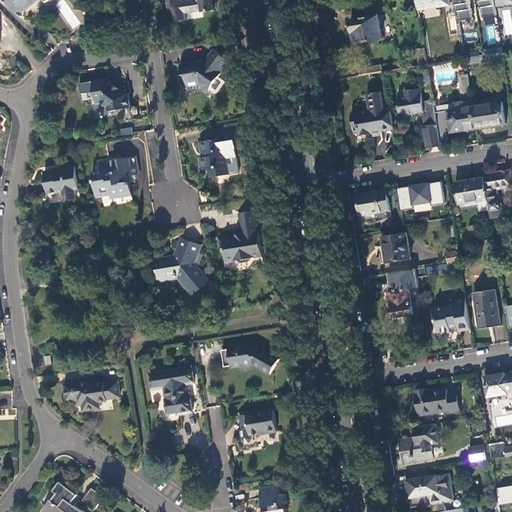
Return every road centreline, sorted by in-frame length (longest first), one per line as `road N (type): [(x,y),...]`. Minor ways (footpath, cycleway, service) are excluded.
road 1 (residential): [(18,98),(26,116),(9,257),(30,394),(56,432)]
road 2 (residential): [(305,185),(511,151)]
road 3 (tertiary): [(338,383),(305,185)]
road 4 (tertiary): [(305,185),(277,0)]
road 5 (residential): [(511,356),(338,383)]
road 6 (residential): [(155,50),(176,205)]
road 7 (residential): [(18,98),(57,67),(155,50)]
road 8 (residential): [(56,432),(176,511)]
road 9 (tertiary): [(359,511),(338,383)]
